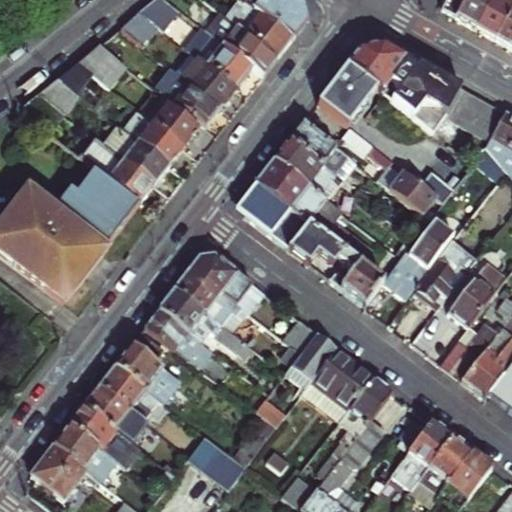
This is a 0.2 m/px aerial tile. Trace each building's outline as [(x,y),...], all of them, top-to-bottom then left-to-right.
[(170,0),(160,0),(143,13),(163,29),(167,32),(184,10),(170,0)] [(245,0),(255,6),(297,38),(309,22),(303,0),(245,0)] [(443,18),(456,25),(470,0),(450,0),(452,1),(443,18)] [(495,3),(496,0),(470,0),(456,25),(476,37),(495,3)] [(511,0),(509,0),(505,9),(495,3),(476,37),(495,48),(511,16),(511,0)] [(255,6),(240,25),(282,57),(297,38),(255,6)] [(124,28),(149,48),(163,29),(143,13),(124,28)] [(225,13),(210,31),(257,67),(268,76),(282,57),(240,25),(225,13)] [(511,16),(495,48),(511,57),(511,16)] [(192,51),(202,59),(240,88),(257,67),(210,31),(209,30),(192,51)] [(131,66),(104,45),(82,62),(115,88),(131,66)] [(178,70),(188,78),(202,59),(192,51),(178,70)] [(363,57),(349,75),(379,98),(438,144),(444,136),(422,119),(432,106),(421,98),(416,104),(394,87),(409,68),(386,54),(363,57)] [(202,59),(188,78),(225,107),(240,88),(202,59)] [(178,70),(162,90),(210,126),(225,107),(188,78),(178,70)] [(349,75),(320,113),(349,136),(379,98),(349,75)] [(63,78),(43,94),(67,112),(82,93),(63,78)] [(67,112),(43,94),(22,111),(51,133),(67,112)] [(447,127),(458,133),(474,104),(463,98),(447,127)] [(150,116),(188,145),(201,128),(163,100),(150,116)] [(474,104),(458,133),(467,139),(483,109),(474,104)] [(188,145),(150,116),(140,107),(124,127),(173,165),(188,145)] [(483,109),(467,139),(478,145),(494,115),(483,109)] [(494,115),(478,145),(489,151),(505,122),(494,115)] [(511,125),(505,122),(489,151),(485,158),(505,182),(511,191),(511,125)] [(122,124),(107,144),(158,184),(173,165),(124,127),(122,124)] [(372,184),(305,132),(290,151),(344,192),(353,180),(366,191),(372,184)] [(82,157),(100,170),(143,204),(158,184),(107,144),(97,136),(82,157)] [(394,169),(350,136),(341,148),(365,166),(368,163),(387,177),(378,189),(391,198),(431,229),(445,212),(422,194),(404,180),(402,183),(391,174),(394,169)] [(329,210),(344,192),(290,151),(276,169),(329,210)] [(329,210),(276,169),(257,192),(310,233),(319,240),(337,217),(329,210)] [(143,204),(100,170),(83,193),(78,189),(59,213),(33,194),(0,238),(0,248),(69,300),(143,204)] [(432,180),(422,194),(445,212),(455,198),(432,180)] [(291,257),(310,233),(257,192),(244,209),(247,223),(291,257)] [(431,229),(391,198),(386,204),(410,222),(400,235),(417,248),(431,229)] [(454,244),(437,231),(412,265),(406,261),(384,290),(409,308),(415,301),(431,280),(428,278),(454,244)] [(384,290),(319,240),(310,233),(291,257),(312,274),(320,264),(334,275),(339,270),(347,275),(351,286),(342,298),(365,315),(384,290)] [(431,280),(415,301),(438,318),(478,266),(455,248),(431,280)] [(201,266),(192,278),(249,322),(265,300),(218,264),(201,266)] [(488,275),(485,279),(497,289),(501,285),(488,275)] [(249,322),(192,278),(177,298),(233,341),(249,322)] [(451,325),(471,340),(508,291),(501,285),(497,289),(485,279),(451,325)] [(233,341),(177,298),(162,317),(205,351),(213,340),(241,362),(248,353),(233,341)] [(147,336),(183,363),(191,369),(205,351),(162,317),(147,336)] [(320,342),(301,328),(285,349),(303,363),(320,342)] [(462,353),(444,376),(485,408),(488,403),(511,372),(511,345),(504,340),(501,345),(487,335),(470,359),(462,353)] [(147,336),(117,374),(165,412),(182,390),(170,381),(183,363),(147,336)] [(303,363),(293,376),(312,391),(338,357),(320,342),(303,363)] [(338,357),(312,391),(303,403),(339,431),(340,430),(375,386),(338,357)] [(237,375),(222,364),(212,375),(228,387),(237,375)] [(511,372),(488,403),(511,423),(511,372)] [(103,394),(150,431),(165,412),(117,374),(103,394)] [(375,386),(340,430),(355,440),(352,444),(357,448),(370,430),(394,400),(375,386)] [(133,452),(150,431),(103,394),(86,415),(133,452)] [(86,415),(72,434),(118,471),(121,473),(127,466),(123,464),(133,452),(86,415)] [(264,425),(233,464),(247,475),(277,436),(264,425)] [(339,511),(326,502),(334,498),(350,477),(357,475),(384,440),(370,430),(357,448),(307,511),(339,511)] [(403,511),(408,505),(453,446),(433,430),(376,504),(380,506),(397,484),(406,491),(395,505),(403,511)] [(207,444),(189,431),(182,439),(200,453),(207,444)] [(57,453),(89,479),(103,490),(118,471),(72,434),(57,453)] [(200,453),(191,464),(189,467),(203,478),(220,454),(207,444),(200,453)] [(449,492),(473,461),(453,446),(408,505),(418,511),(433,511),(438,507),(449,492)] [(65,508),(89,479),(57,453),(33,483),(65,508)] [(220,454),(203,478),(215,488),(233,464),(220,454)] [(273,456),(265,466),(287,483),(295,473),(273,456)] [(493,477),(473,461),(449,492),(469,508),(493,477)] [(233,464),(215,488),(229,498),(247,475),(233,464)] [(466,511),(469,508),(449,492),(438,507),(444,511),(466,511)] [(161,505),(153,499),(148,506),(156,511),(161,505)] [(511,511),(511,501),(503,511),(511,511)]
